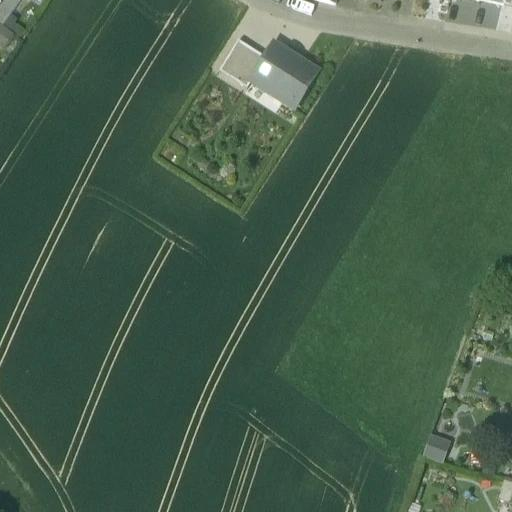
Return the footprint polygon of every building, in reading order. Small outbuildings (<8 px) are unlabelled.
[(21,0),(0,0),(0,8),(10,15),(21,0)] [(511,0),(501,0),(500,7),(511,9),(511,0)] [(0,29),(10,15),(0,8),(0,29)] [(0,49),(2,51),(11,38),(1,31),(0,32),(0,49)] [(264,60),(237,43),(218,73),(246,91),(251,84),(249,84),(264,60)] [(317,74),(273,46),(264,60),(249,84),(251,84),(293,111),(317,74)] [(427,434),(422,458),(444,463),(449,439),(427,434)] [(511,486),(503,484),(497,503),(511,506),(511,486)]
